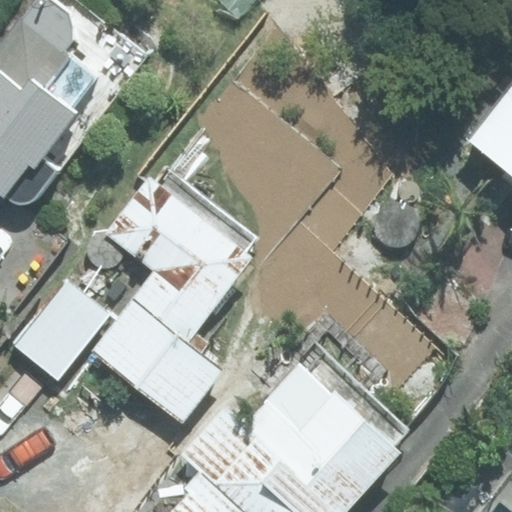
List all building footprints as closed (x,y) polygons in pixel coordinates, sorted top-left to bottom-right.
[(44,0),(32,0),(0,41),(0,201),(4,205),(10,208),(18,208),(25,207),(31,203),(52,175),(36,163),(69,119),(65,116),(93,81),(60,55),(71,42),(67,18),(44,0)] [(511,78),(456,148),(511,191),(511,78)] [(227,107),(209,128),(222,140),(240,119),(227,107)] [(152,273),(86,358),(176,429),(219,373),(183,346),(246,264),(238,258),(253,239),(165,171),(151,189),(143,181),(102,235),(152,273)] [(65,282),(9,347),(53,385),(109,318),(65,282)] [(184,497),(170,511),(346,511),(396,458),(328,396),(296,432),(263,402),(240,428),(219,410),(174,460),(193,476),(178,492),(184,497)]
